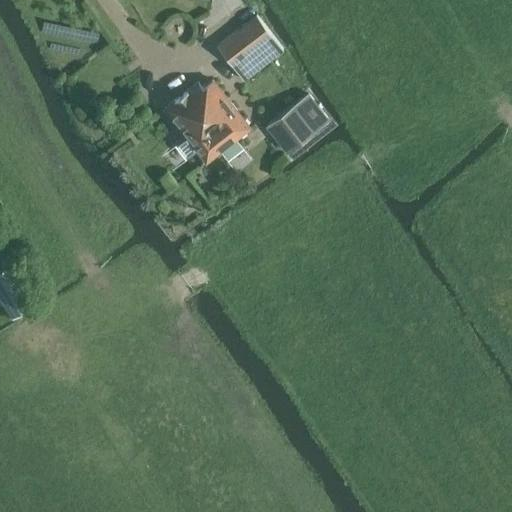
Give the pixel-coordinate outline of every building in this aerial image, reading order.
[(283,50),(255,14),(237,29),(265,64),(283,50)] [(244,80),(265,64),(237,29),(216,45),(244,80)] [(207,162),(251,128),(213,78),(202,88),(198,81),(164,107),(207,162)] [(309,92),(266,125),(286,151),(329,119),(309,92)] [(0,269),(0,299),(11,318),(35,303),(11,263),(0,269)]
